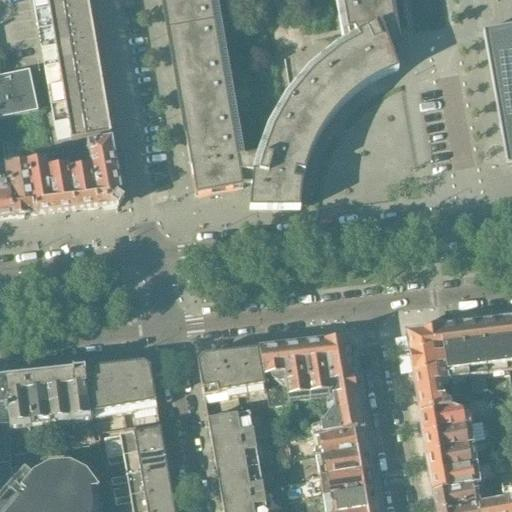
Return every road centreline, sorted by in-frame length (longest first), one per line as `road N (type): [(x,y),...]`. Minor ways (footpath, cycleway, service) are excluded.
road 1 (residential): [(511,215),(153,259)]
road 2 (residential): [(153,259),(106,0)]
road 3 (residential): [(402,511),(369,309)]
road 4 (residential): [(168,333),(369,309)]
road 5 (residential): [(168,333),(198,511)]
road 6 (residential): [(0,349),(168,333)]
road 7 (residential): [(153,259),(0,274)]
road 8 (residential): [(369,309),(511,293)]
